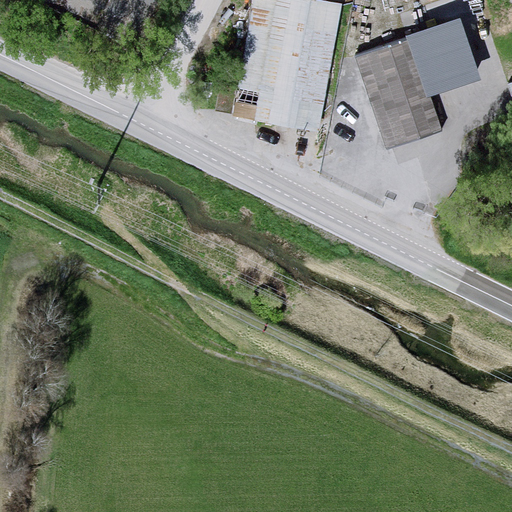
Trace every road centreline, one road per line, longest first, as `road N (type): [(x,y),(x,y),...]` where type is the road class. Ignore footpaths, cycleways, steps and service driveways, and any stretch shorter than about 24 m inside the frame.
road 1 (unclassified): [(0,61),(511,312)]
road 2 (track): [(511,480),(344,396),(223,352),(62,260)]
